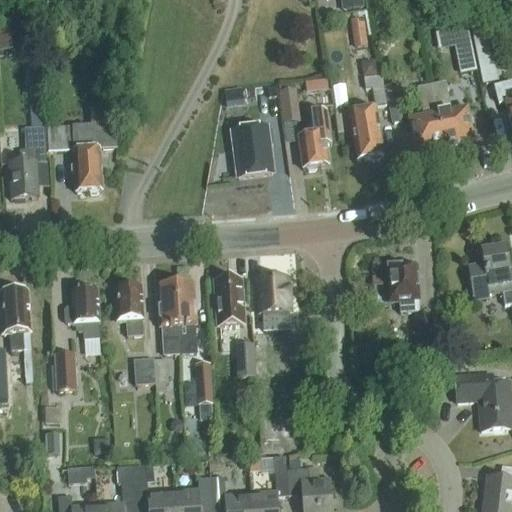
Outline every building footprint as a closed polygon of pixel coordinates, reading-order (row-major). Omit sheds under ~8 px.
[(362,0),(340,0),(343,15),(364,13),(362,0)] [(21,22),(0,24),(0,54),(24,52),(21,22)] [(364,23),(351,24),(354,52),(368,50),(364,23)] [(475,52),(482,89),(495,86),(488,49),(475,52)] [(386,110),(383,90),(380,79),(363,82),(365,95),(372,94),(375,112),(386,110)] [(327,83),(316,85),(318,96),(329,95),(327,83)] [(431,90),(443,151),(445,151),(446,155),(461,152),(461,148),(474,145),(467,112),(451,116),(445,87),(431,90)] [(511,87),(494,92),(499,109),(505,108),(511,134),(511,87)] [(383,90),(386,110),(390,128),(403,125),(396,88),(383,90)] [(415,157),(443,151),(431,90),(416,93),(422,122),(408,125),(415,157)] [(242,94),(224,96),(226,110),(244,107),(242,94)] [(283,128),(300,126),(296,95),(279,97),(283,128)] [(357,167),(383,163),(375,115),(349,119),(357,167)] [(314,140),(297,143),(302,175),(328,171),(325,150),(330,149),(326,118),(311,120),(314,140)] [(71,130),(46,132),(48,158),(73,156),(76,198),(102,197),(99,155),(117,153),(115,128),(71,131),(71,130)] [(20,168),(9,169),(11,206),(39,204),(37,167),(47,167),(45,132),(24,133),(25,156),(20,156),(20,168)] [(270,132),(232,137),(238,183),(272,179),(268,151),(273,150),(270,132)] [(483,269),(467,272),(472,302),(502,296),(505,310),(511,309),(511,284),(506,251),(480,255),(483,269)] [(419,315),(418,305),(416,270),(387,272),(389,307),(398,307),(399,317),(419,315)] [(274,332),(288,331),(285,284),(256,286),(259,320),(273,319),(274,332)] [(217,332),(242,331),(239,285),(213,287),(217,332)] [(162,361),(178,360),(173,287),(162,287),(163,291),(157,292),(162,361)] [(173,287),(178,360),(189,359),(195,358),(190,289),(186,289),(186,287),(173,287)] [(139,292),(127,293),(125,291),(119,291),(117,294),(114,294),(117,327),(129,326),(130,342),(142,341),(139,292)] [(66,312),(63,315),(64,326),(67,329),(73,328),(73,330),(82,329),(83,345),(98,344),(95,295),(83,295),(80,293),(76,293),(73,296),(71,296),(72,312),(66,312)] [(26,297),(0,298),(0,309),(2,341),(9,340),(10,357),(23,356),(23,364),(9,365),(10,386),(25,385),(28,437),(35,437),(29,339),(26,297)] [(415,350),(434,349),(432,320),(414,321),(415,350)] [(254,381),(253,364),(252,349),(233,350),(235,383),(254,381)] [(54,359),(55,397),(75,396),(74,359),(54,359)] [(154,388),(152,365),(152,363),(132,365),(134,390),(154,388)] [(152,365),(154,388),(154,397),(165,396),(165,388),(168,387),(166,364),(152,365)] [(397,367),(381,367),(381,381),(397,381),(397,367)] [(196,410),(211,408),(208,369),(193,370),(196,410)] [(481,438),(511,435),(511,420),(510,387),(492,389),(491,381),(455,383),(457,409),(479,407),(481,438)] [(45,413),(45,430),(61,430),(60,412),(45,413)] [(47,458),(60,457),(59,438),(46,439),(47,458)] [(109,443),(93,444),(94,459),(110,458),(109,443)] [(288,477),(286,477),(288,503),(301,502),(302,511),(332,511),(330,484),(308,486),(308,475),(298,476),(297,461),(287,462),(288,477)] [(261,464),(249,465),(250,476),(262,476),(261,464)] [(131,471),(132,487),(147,486),(145,470),(131,471)] [(131,471),(117,472),(118,488),(132,487),(131,471)] [(94,472),(85,473),(86,484),(95,483),(94,472)] [(486,483),(483,511),(511,511),(511,473),(501,472),(500,484),(486,483)] [(288,503),(286,477),(274,478),(276,496),(249,498),(250,511),(278,511),(278,504),(288,503)] [(250,511),(249,498),(224,500),(223,484),(209,485),(211,509),(224,508),(223,511),(250,511)] [(200,511),(200,509),(211,509),(209,485),(196,486),(197,496),(172,497),(173,511),(200,511)] [(133,491),(134,511),(173,511),(172,497),(147,499),(147,490),(133,491)] [(134,511),(133,491),(119,492),(121,510),(96,511),(134,511)] [(96,511),(87,511),(71,511),(71,502),(57,503),(57,511),(96,511)]
